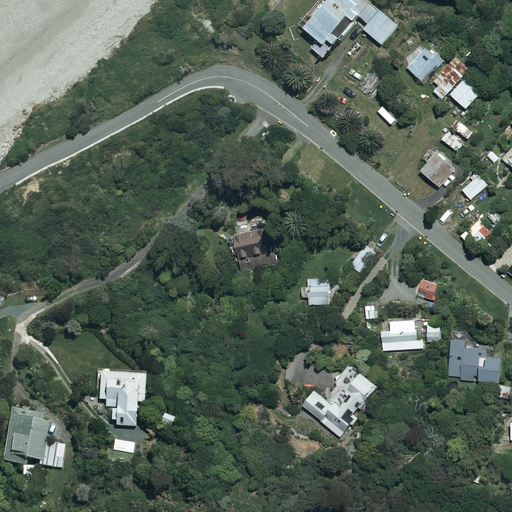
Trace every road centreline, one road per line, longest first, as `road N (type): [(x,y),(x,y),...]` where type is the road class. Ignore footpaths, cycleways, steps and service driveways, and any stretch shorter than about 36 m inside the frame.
road 1 (residential): [(511,294),(278,101),(238,78),(208,78)]
road 2 (residential): [(0,181),(208,78)]
